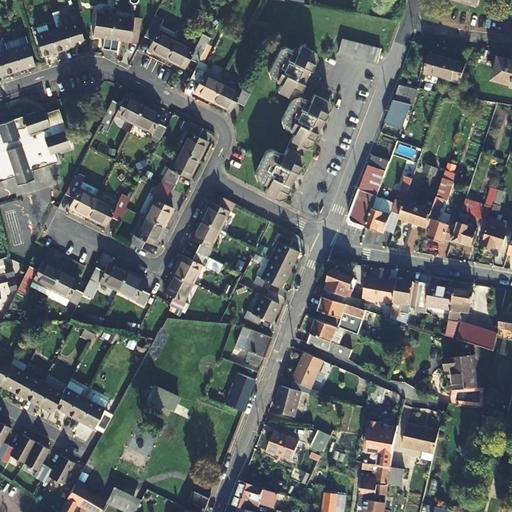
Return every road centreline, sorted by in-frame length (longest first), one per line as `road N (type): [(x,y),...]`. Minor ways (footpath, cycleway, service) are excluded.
road 1 (residential): [(207,176),(224,138),(220,119),(124,73),(92,61),(0,90)]
road 2 (residential): [(217,511),(324,239)]
road 3 (residential): [(324,239),(397,30)]
road 4 (residential): [(207,176),(164,259),(143,266),(61,228)]
road 5 (residential): [(324,239),(365,254),(511,279)]
road 6 (residential): [(207,176),(324,239)]
